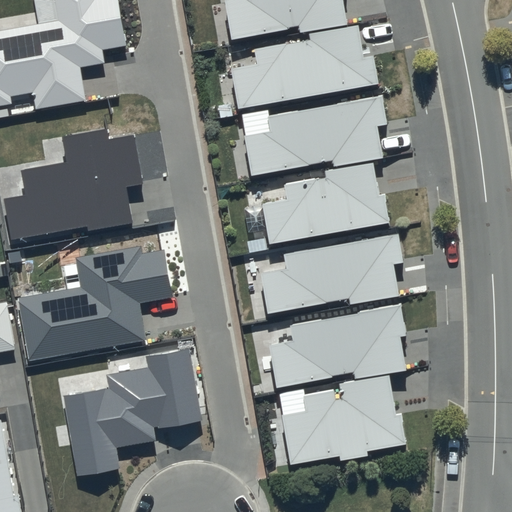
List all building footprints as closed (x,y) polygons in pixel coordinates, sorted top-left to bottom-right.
[(54,0),(58,21),(0,31),(0,105),(10,104),(9,96),(32,93),(35,109),(85,101),(81,68),(104,63),(101,49),(127,45),(118,0),(54,0)] [(225,0),(231,40),(288,29),(299,26),(300,33),(347,24),(343,0),(225,0)] [(238,109),(378,84),(373,56),(363,57),(358,24),(308,34),(310,39),(255,49),(257,63),(231,68),(238,109)] [(387,124),(382,95),(267,117),(270,131),(244,136),(251,176),(332,161),(334,166),(383,158),(378,126),(387,124)] [(108,139),(106,129),(62,137),(68,162),(21,171),(25,195),(4,200),(11,239),(86,225),(87,231),(131,223),(126,186),(143,183),(133,134),(108,139)] [(380,194),(373,162),(325,170),(326,177),(284,185),(287,200),(262,204),(270,244),(389,223),(385,194),(380,194)] [(403,262),(398,234),(283,254),(286,268),(261,273),(268,313),(348,298),(350,304),(399,295),(393,264),(403,262)] [(173,297),(164,250),(143,254),(141,246),(76,258),(80,287),(18,298),(30,361),(146,339),(139,304),(173,297)] [(5,302),(0,303),(0,350),(13,348),(5,302)] [(401,304),(290,326),(293,341),(269,346),(277,388),(333,377),(332,375),(353,372),(355,379),(406,370),(400,337),(407,336),(401,304)] [(109,388),(63,396),(77,476),(119,469),(116,448),(156,440),(154,427),(157,426),(157,429),(202,421),(189,348),(145,357),(147,368),(107,375),(109,388)] [(306,411),(282,415),(290,465),(339,456),(340,461),(368,456),(367,451),(406,444),(401,413),(396,414),(389,375),(340,383),(342,397),(335,399),(333,389),(304,395),(306,411)] [(0,426),(0,511),(20,511),(19,501),(13,501),(0,426)]
